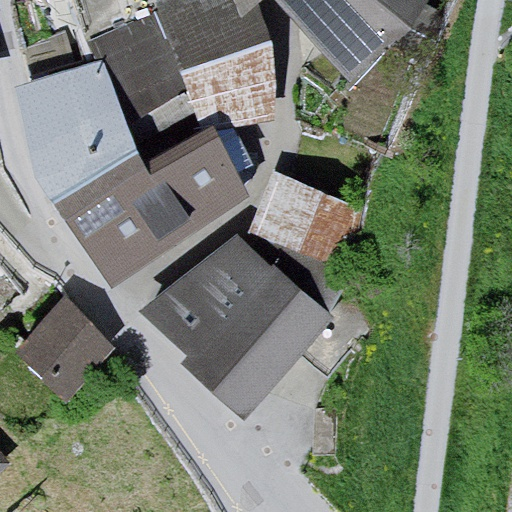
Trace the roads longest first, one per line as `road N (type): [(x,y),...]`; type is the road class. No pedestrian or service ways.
road 1 (residential): [(301,511),(134,372),(21,197),(0,36)]
road 2 (residential): [(489,0),(426,511)]
